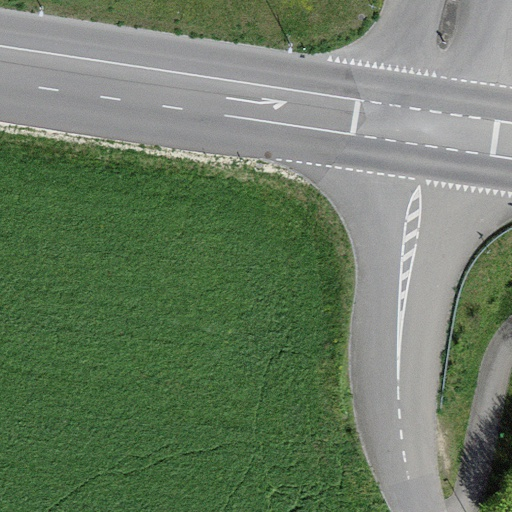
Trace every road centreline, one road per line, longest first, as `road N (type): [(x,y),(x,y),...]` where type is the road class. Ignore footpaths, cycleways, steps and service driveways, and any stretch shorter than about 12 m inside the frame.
road 1 (primary): [(0,59),(428,126)]
road 2 (residential): [(428,126),(399,366),(401,447),(417,511)]
road 3 (residential): [(428,126),(457,0)]
